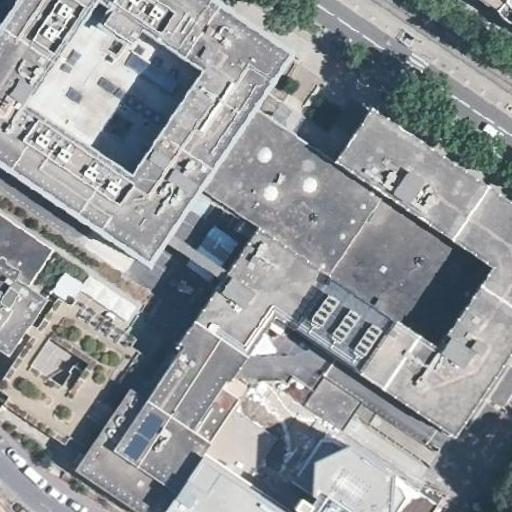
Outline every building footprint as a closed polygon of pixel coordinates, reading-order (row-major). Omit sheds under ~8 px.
[(301,511),(284,511),(200,455),(244,389),(226,377),(269,312),(449,432),(450,432),(511,339),(511,198),(368,103),(332,156),(293,129),(279,121),(254,104),(291,48),(218,0),(7,0),(0,11),(0,155),(150,255),(198,183),(258,223),(146,392),(132,383),(98,435),(74,469),(88,479),(136,511),(396,511),(408,495),(319,433),(286,483),(310,500),(301,511)] [(480,0),(493,8),(500,0),(480,0)] [(511,0),(500,0),(493,8),(511,21),(511,0)] [(0,346),(8,352),(41,302),(25,291),(52,248),(3,216),(0,213),(0,346)] [(73,306),(78,295),(127,324),(138,306),(87,276),(83,284),(64,273),(52,293),(73,306)] [(61,410),(93,432),(144,356),(57,297),(0,382),(0,401),(46,432),(61,410)] [(334,388),(322,409),(338,418),(350,397),(334,388)] [(78,454),(93,432),(61,410),(46,432),(78,454)]
